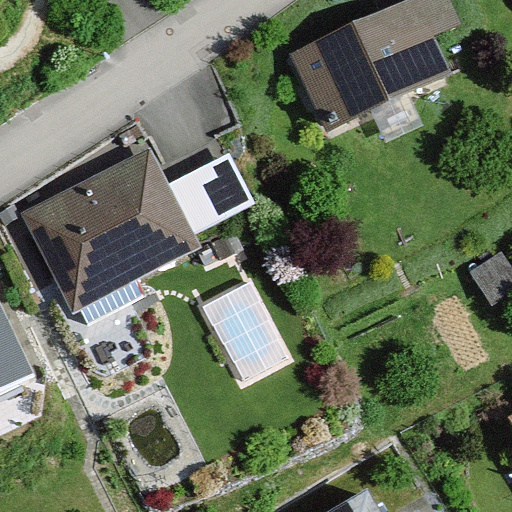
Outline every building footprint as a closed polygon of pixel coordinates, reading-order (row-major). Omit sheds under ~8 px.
[(451,0),(389,0),(286,43),(322,130),(479,65),(451,0)] [(139,135),(16,204),(75,310),(199,241),(139,135)] [(175,177),(201,229),(262,200),(236,147),(175,177)] [(0,309),(0,412),(41,392),(0,309)] [(412,511),(391,476),(328,511),(412,511)]
